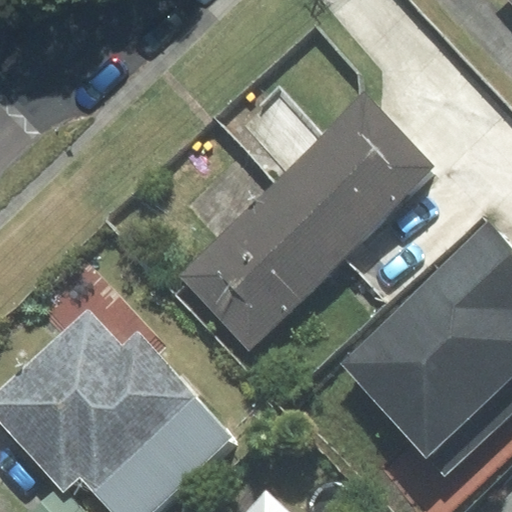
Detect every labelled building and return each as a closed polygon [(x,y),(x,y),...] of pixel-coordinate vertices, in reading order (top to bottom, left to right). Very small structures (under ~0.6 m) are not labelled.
[(276,186),(346,256),(435,169),(366,98),(276,186)] [(346,256),(276,186),(180,276),(250,349),(346,256)] [(444,477),(511,413),(511,248),(487,222),(337,363),(444,477)] [(0,422),(65,493),(80,479),(110,511),(151,511),(231,439),(154,356),(165,346),(90,265),(46,306),(66,328),(0,388),(0,422)] [(245,511),(289,511),(266,490),(245,511)] [(83,511),(68,494),(47,511),(83,511)]
